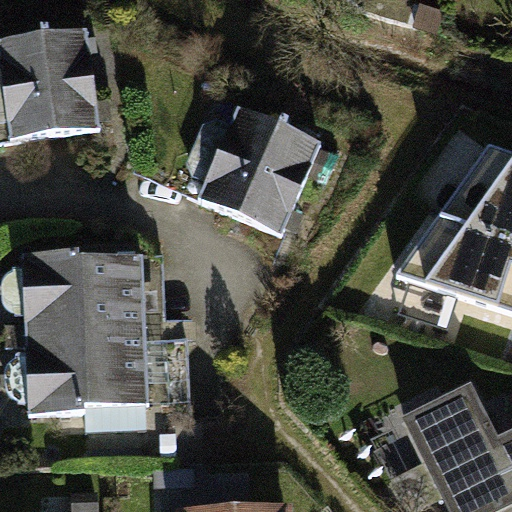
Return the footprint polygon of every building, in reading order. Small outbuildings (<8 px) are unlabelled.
[(116,28),(35,32),(40,127),(121,122),(116,28)] [(323,139),(244,106),(202,206),(281,239),(323,139)] [(511,241),(511,159),(491,153),(440,219),(511,241)] [(511,314),(511,241),(440,219),(392,278),(511,314)] [(159,245),(14,252),(21,413),(166,406),(159,245)] [(511,444),(499,451),(471,396),(412,425),(455,511),(506,511),(511,509),(511,444)]
